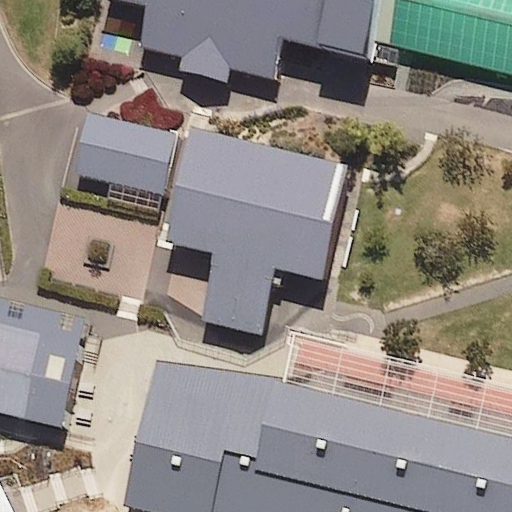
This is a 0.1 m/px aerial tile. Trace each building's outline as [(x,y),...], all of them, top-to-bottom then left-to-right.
[(107,0),(151,10),(142,52),(183,61),(180,75),(227,86),(231,70),(274,80),(282,42),(372,62),(373,49),(384,0),(107,0)] [(511,0),(384,0),(373,49),(511,81),(511,0)] [(182,139),(90,118),(76,179),(168,200),(182,139)] [(351,174),(195,140),(171,249),(215,259),(201,326),(264,340),(278,276),(326,287),(351,174)] [(87,323),(0,303),(0,416),(62,431),(87,323)] [(511,511),(511,441),(156,356),(118,511),(511,511)]
